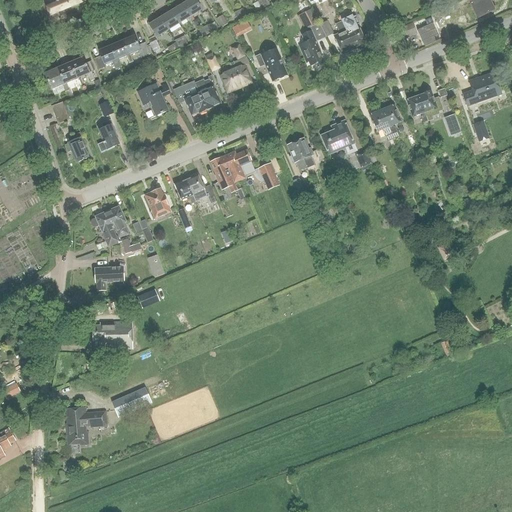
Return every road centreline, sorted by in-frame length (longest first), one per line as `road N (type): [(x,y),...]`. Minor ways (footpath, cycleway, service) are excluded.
road 1 (residential): [(62,206),(511,20)]
road 2 (residential): [(62,206),(40,431)]
road 3 (residential): [(10,69),(161,0)]
road 4 (residential): [(10,69),(62,206)]
